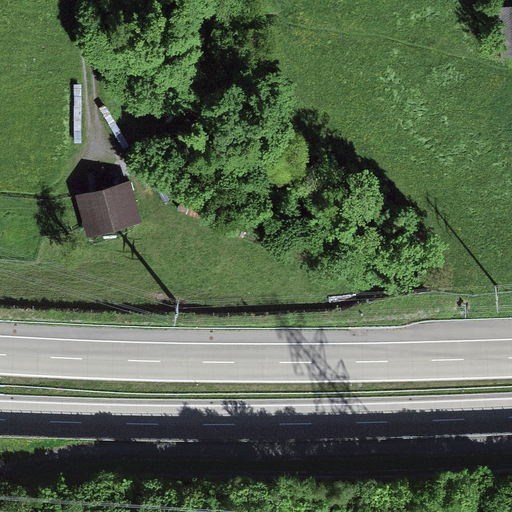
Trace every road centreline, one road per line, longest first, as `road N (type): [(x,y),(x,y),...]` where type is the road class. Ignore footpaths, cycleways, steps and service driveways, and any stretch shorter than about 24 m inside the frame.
road 1 (unclassified): [(511,443),(93,452),(0,471)]
road 2 (motorway): [(511,357),(279,362),(0,354)]
road 3 (motorway): [(0,421),(511,418)]
road 4 (track): [(71,0),(96,181)]
